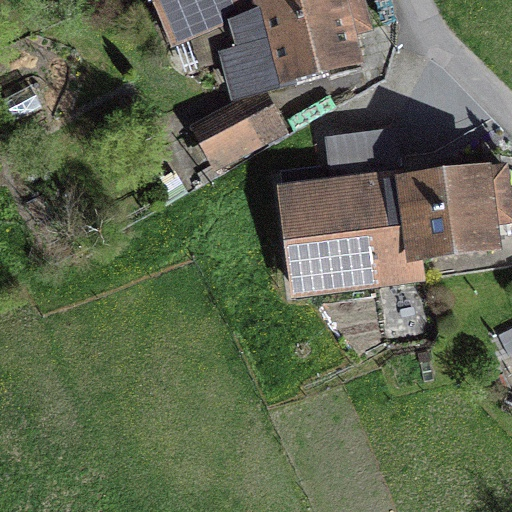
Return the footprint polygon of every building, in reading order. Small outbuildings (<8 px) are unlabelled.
[(289,75),(353,59),(346,34),(368,29),(360,0),(154,0),(172,42),(231,16),(242,49),(228,54),(239,97),(291,83),(289,75)] [(198,129),(219,169),(285,137),(276,121),(256,131),(243,106),(198,129)] [(326,139),(333,188),(372,183),(371,173),(396,170),(391,130),(326,139)] [(404,179),(415,261),(416,258),(494,248),(491,228),(511,225),(504,168),(406,181),(406,178),(404,179)] [(377,266),(415,261),(404,179),(333,188),(283,195),(295,291),(379,279),(377,266)]
